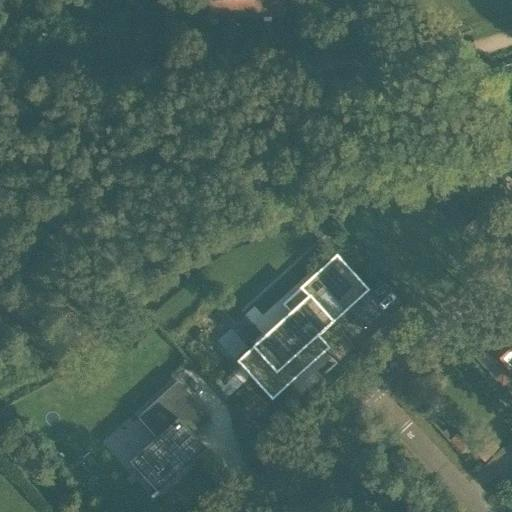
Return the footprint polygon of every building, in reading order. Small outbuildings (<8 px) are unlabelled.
[(284,0),(206,0),(208,20),(285,17),(284,0)] [(492,174),(448,212),(462,228),(506,190),(492,174)] [(310,301),(257,350),(267,361),(249,377),(271,401),(326,352),(315,340),(318,337),(341,316),(335,309),(362,284),(347,268),(336,256),(299,289),(307,298),(310,301)] [(488,348),(476,359),(491,376),(503,365),(510,373),(511,371),(511,324),(487,348),(488,348)] [(129,464),(142,478),(156,493),(151,497),(152,499),(157,494),(200,456),(205,451),(197,442),(192,436),(210,419),(176,382),(152,405),(171,425),(156,439),(138,455),(129,464)] [(475,452),(484,462),(497,449),(488,439),(475,452)]
